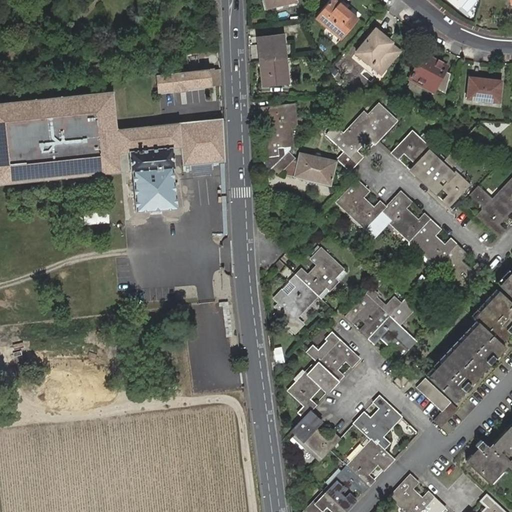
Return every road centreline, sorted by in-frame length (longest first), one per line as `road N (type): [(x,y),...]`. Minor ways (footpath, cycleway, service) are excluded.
road 1 (tertiary): [(230,0),(246,311),(274,511)]
road 2 (residential): [(384,175),(403,179),(478,251),(488,254),(511,237)]
road 3 (track): [(0,285),(128,251)]
